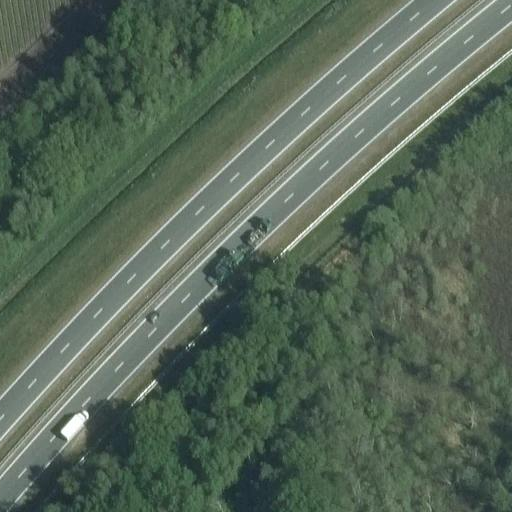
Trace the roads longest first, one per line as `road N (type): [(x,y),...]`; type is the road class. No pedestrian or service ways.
road 1 (trunk): [(0,497),(190,295),(415,82),(511,6)]
road 2 (trunk): [(439,0),(155,257),(0,422)]
